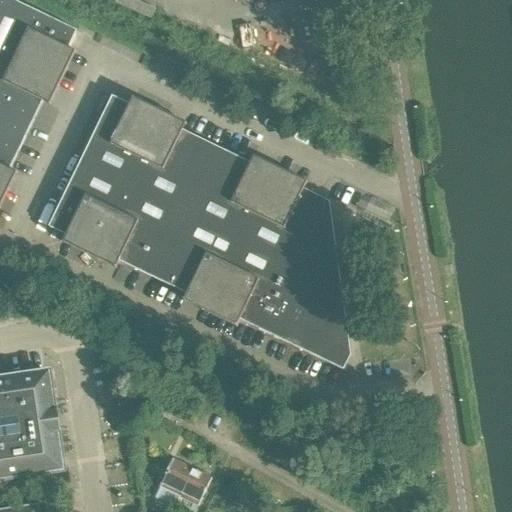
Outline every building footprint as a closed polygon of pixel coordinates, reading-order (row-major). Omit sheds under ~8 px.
[(58,89),(59,87),(76,52),(69,49),(77,32),(10,0),(0,0),(0,208),(9,191),(8,190),(9,188),(9,187),(10,185),(10,184),(9,183),(8,181),(7,180),(6,179),(48,93),(49,94),(51,94),(52,93),(54,93),(55,92),(56,91),(57,90),(58,88),(58,89)] [(117,0),(116,3),(151,19),(155,9),(134,0),(117,0)] [(240,321),(255,328),(319,197),(304,190),(307,183),(271,166),(268,165),(266,165),(265,165),(264,165),(262,166),(261,167),(260,168),(174,127),(174,125),(174,124),(174,122),(173,121),(172,119),(171,118),(169,117),(169,116),(133,99),(130,105),(112,97),(49,228),(66,236),(63,243),(97,260),(99,261),(99,260),(101,261),(102,261),(104,261),(105,261),(107,261),(108,260),(109,259),(110,258),(196,299),(196,301),(196,302),(196,304),(196,305),(197,307),(198,308),(200,309),(201,309),(201,310),(236,327),(237,328),(240,321)] [(319,197),(255,328),(344,371),(351,356),(340,278),(318,267),(327,249),(328,249),(330,249),(331,249),(332,249),(333,248),(334,247),(335,246),(335,244),(335,243),(335,242),(334,241),(334,240),(332,239),(326,236),(332,223),(333,223),(330,202),(319,197)] [(87,316),(90,335),(90,336),(103,334),(100,314),(87,316)] [(0,479),(2,480),(2,481),(3,481),(3,479),(5,479),(5,481),(6,480),(6,479),(30,475),(31,477),(32,477),(32,475),(33,475),(33,476),(35,476),(34,475),(52,472),(52,474),(53,473),(53,472),(55,472),(55,473),(56,473),(56,472),(63,470),(62,463),(63,463),(63,462),(62,462),(62,460),(63,460),(63,459),(61,459),(59,442),(60,442),(60,440),(59,441),(58,439),(60,439),(60,437),(58,438),(57,431),(60,430),(57,413),(55,413),(53,406),(55,406),(55,405),(53,405),(53,403),(54,403),(54,402),(53,402),(50,385),(52,385),(51,383),(50,384),(50,382),(51,382),(51,380),(50,381),(49,373),(41,375),(41,373),(40,373),(40,375),(38,375),(38,374),(37,374),(37,375),(20,378),(20,376),(18,377),(19,378),(17,378),(17,377),(16,377),(16,378),(0,380),(0,479)] [(157,495),(176,505),(193,470),(173,460),(160,488),(157,495)] [(193,470),(176,505),(175,507),(185,511),(195,511),(198,507),(212,479),(193,470)]
